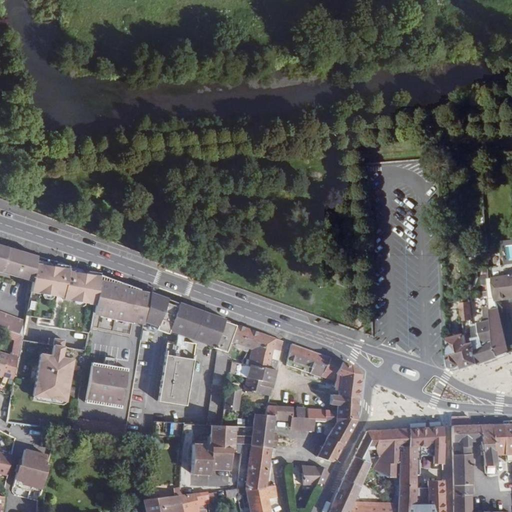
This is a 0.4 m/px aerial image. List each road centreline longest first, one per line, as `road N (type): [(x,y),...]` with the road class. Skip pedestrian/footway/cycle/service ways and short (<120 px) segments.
road 1 (secondary): [(355,349),(0,223)]
road 2 (residential): [(370,368),(364,417),(316,511)]
